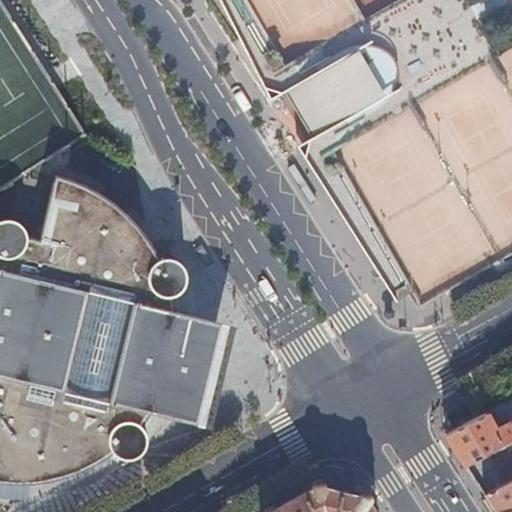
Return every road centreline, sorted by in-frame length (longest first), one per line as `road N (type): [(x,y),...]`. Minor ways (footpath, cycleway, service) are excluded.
road 1 (secondary): [(96,0),(173,147),(307,345),(360,401)]
road 2 (secondary): [(360,401),(362,359),(350,316),(137,0)]
road 3 (residential): [(168,511),(360,401)]
road 4 (tertiary): [(511,321),(360,401)]
road 5 (secondary): [(360,401),(428,511)]
